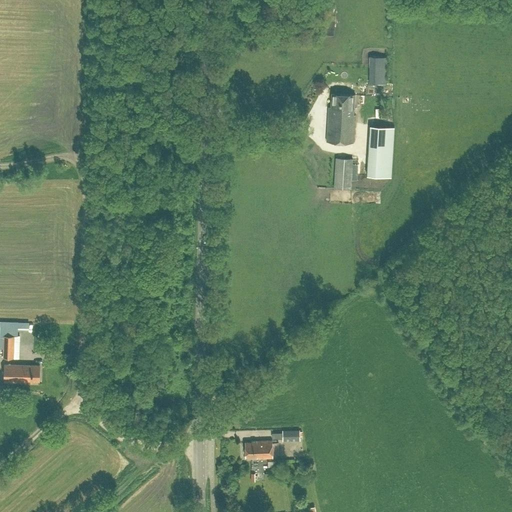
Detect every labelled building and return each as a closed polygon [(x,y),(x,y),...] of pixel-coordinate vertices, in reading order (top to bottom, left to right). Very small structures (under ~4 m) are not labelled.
[(369,55),(368,82),(365,82),(365,89),(384,90),(386,56),(369,55)] [(331,106),(328,106),(326,140),(353,142),(355,114),(353,114),(354,94),(331,93),(331,106)] [(369,125),(367,159),(366,174),(391,176),(394,127),(369,125)] [(351,188),(353,157),(335,157),(333,187),(351,188)] [(13,357),(14,335),(3,334),(2,357),(13,357)] [(26,381),(26,380),(39,380),(39,364),(25,364),(4,363),(4,381),(26,381)] [(300,429),(282,430),(282,440),(300,440),(300,429)] [(256,456),(272,456),(272,439),(256,439),(256,440),(245,440),(245,455),(256,455),(256,456)]
